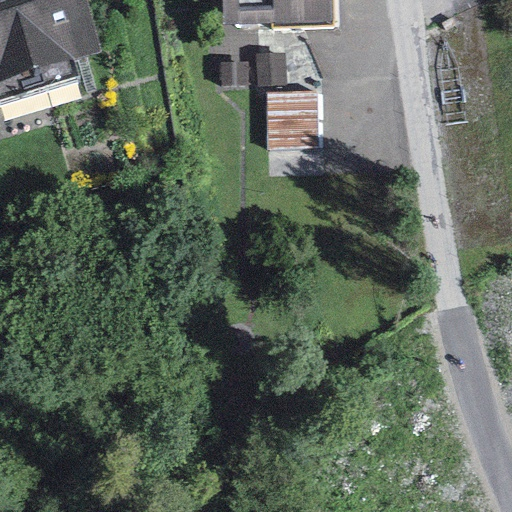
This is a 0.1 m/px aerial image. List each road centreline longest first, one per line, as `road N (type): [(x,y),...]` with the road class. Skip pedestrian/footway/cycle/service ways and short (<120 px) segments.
road 1 (residential): [(401,0),(453,312)]
road 2 (unclassified): [(453,312),(493,452),(511,489)]
